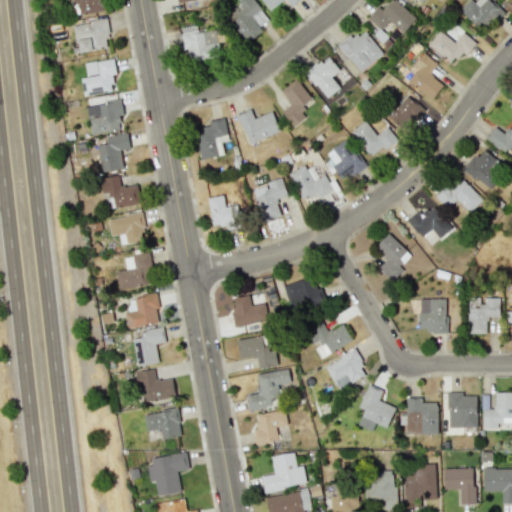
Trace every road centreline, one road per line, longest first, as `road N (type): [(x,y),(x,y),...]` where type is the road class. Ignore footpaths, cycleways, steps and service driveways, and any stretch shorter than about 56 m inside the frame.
road 1 (tertiary): [(138,0),(231,511)]
road 2 (primary): [(70,511),(12,0)]
road 3 (residential): [(188,271),(273,253),(355,215),(422,163),(511,55)]
road 4 (primary): [(0,155),(39,511)]
road 5 (residential): [(326,231),(406,363),(511,363)]
road 6 (residential): [(157,99),(243,78),(345,0)]
